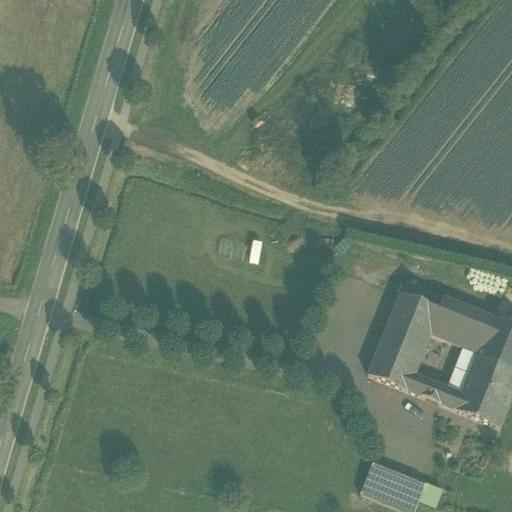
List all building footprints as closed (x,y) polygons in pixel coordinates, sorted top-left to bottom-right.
[(404,287),(399,299),(438,314),(443,303),(404,287)] [(438,314),(399,299),(367,380),(407,396),(414,380),(430,340),(440,315),(438,314)] [(491,322),(443,303),(438,314),(440,315),(430,340),(477,358),(491,322)] [(511,330),(491,322),(477,358),(469,379),(491,388),(492,384),(499,387),(501,383),(511,387),(511,330)] [(491,388),(469,379),(461,398),(454,415),(498,433),(511,398),(511,387),(501,383),(499,387),(492,384),(491,388)] [(430,386),(414,380),(407,396),(423,403),(430,386)] [(437,408),(444,391),(430,386),(423,403),(437,408)] [(444,391),(437,408),(454,415),(461,398),(444,391)] [(424,489),(372,468),(359,498),(393,511),(415,511),(418,505),(424,489)] [(441,496),(424,489),(418,505),(435,511),(441,496)]
